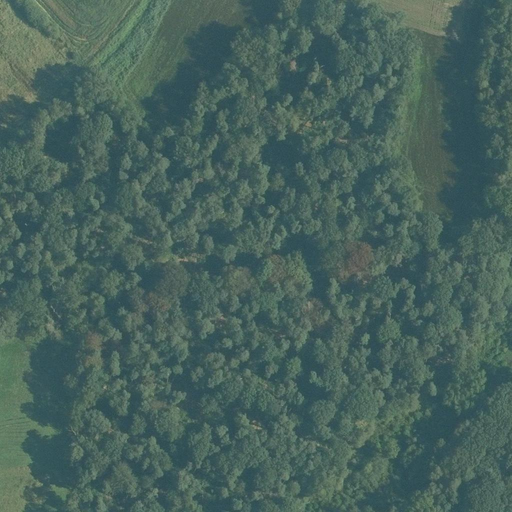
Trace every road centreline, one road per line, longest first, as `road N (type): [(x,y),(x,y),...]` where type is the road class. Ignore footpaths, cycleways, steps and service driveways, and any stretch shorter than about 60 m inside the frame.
road 1 (track): [(511,237),(0,326)]
road 2 (track): [(448,250),(427,338),(393,388),(147,511)]
